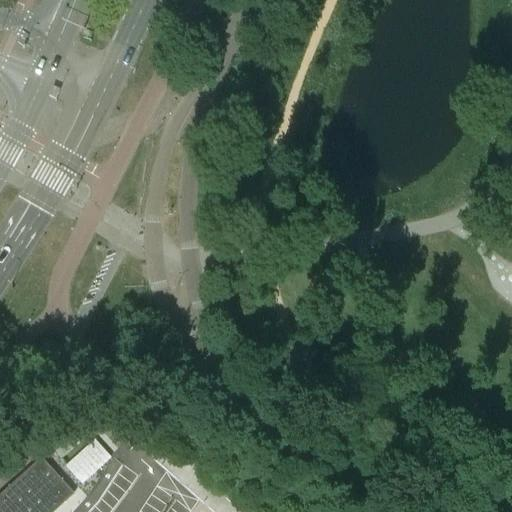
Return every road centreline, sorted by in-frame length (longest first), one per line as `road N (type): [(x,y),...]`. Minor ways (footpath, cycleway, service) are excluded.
road 1 (unknown): [(496,511),(315,395),(275,315),(254,210),(326,0)]
road 2 (unclassified): [(195,103),(167,140),(157,176),(154,258),(180,351),(220,399)]
road 3 (unclassified): [(220,399),(188,258),(195,103)]
road 4 (unknown): [(191,272),(0,172)]
road 5 (secondary): [(0,267),(104,88)]
road 6 (unclassified): [(367,511),(220,399)]
